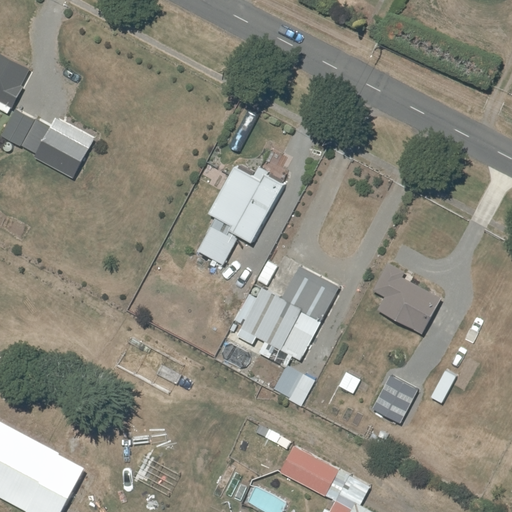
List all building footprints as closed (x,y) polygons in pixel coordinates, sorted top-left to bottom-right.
[(39,117),(18,107),(29,85),(25,83),(33,67),(0,51),(0,103),(13,110),(2,130),(27,143),(39,117)] [(215,204),(221,207),(202,241),(226,255),(243,225),(258,233),(290,176),(271,165),(267,172),(240,157),(215,204)] [(299,350),(291,346),(309,310),(328,320),(346,286),(304,264),(287,296),(268,286),(243,335),(259,343),(263,336),(271,340),(265,351),(291,364),(299,350)] [(449,296),(392,265),(379,288),(393,295),(386,308),(429,332),(449,296)] [(343,384),(333,378),(317,403),(328,409),(343,384)] [(346,469),(299,444),(285,470),(332,495),(346,469)] [(50,493),(37,486),(45,471),(0,448),(0,476),(34,494),(47,500),(50,493)] [(344,498),(342,497),(341,497),(332,511),(381,511),(360,501),(358,506),(344,498)]
